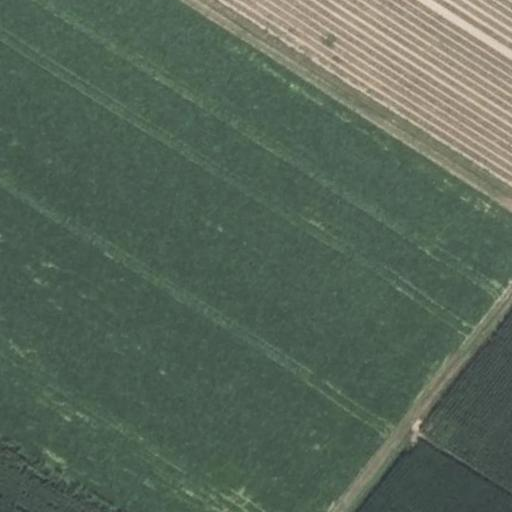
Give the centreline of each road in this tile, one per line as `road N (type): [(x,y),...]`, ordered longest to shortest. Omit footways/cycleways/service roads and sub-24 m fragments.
road 1 (track): [(511,199),(197,0)]
road 2 (track): [(511,294),(338,511)]
